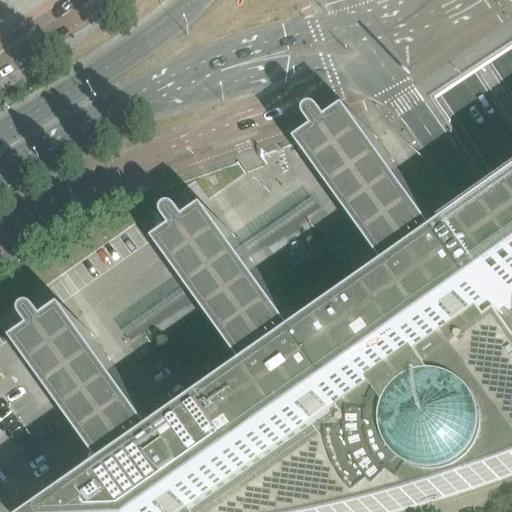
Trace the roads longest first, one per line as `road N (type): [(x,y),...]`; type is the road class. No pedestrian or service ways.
road 1 (residential): [(0,236),(166,152),(369,79)]
road 2 (secondary): [(203,0),(154,45),(0,149)]
road 3 (secondary): [(0,156),(213,64)]
road 4 (primary): [(399,0),(511,173)]
road 5 (motorway): [(400,89),(511,257)]
road 6 (motorway): [(213,64),(330,68),(369,79)]
road 7 (secondary): [(213,64),(358,28)]
